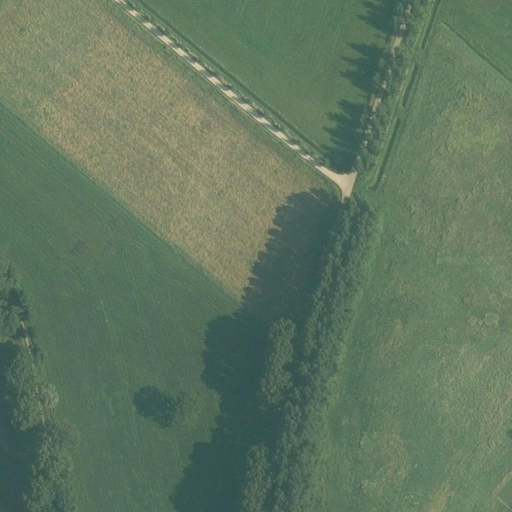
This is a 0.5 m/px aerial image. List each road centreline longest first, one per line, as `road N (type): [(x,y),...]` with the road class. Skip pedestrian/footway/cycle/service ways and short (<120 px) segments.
road 1 (unclassified): [(349,184),(296,360),(268,511)]
road 2 (track): [(349,184),(116,0)]
road 3 (unclassified): [(349,184),(410,0)]
